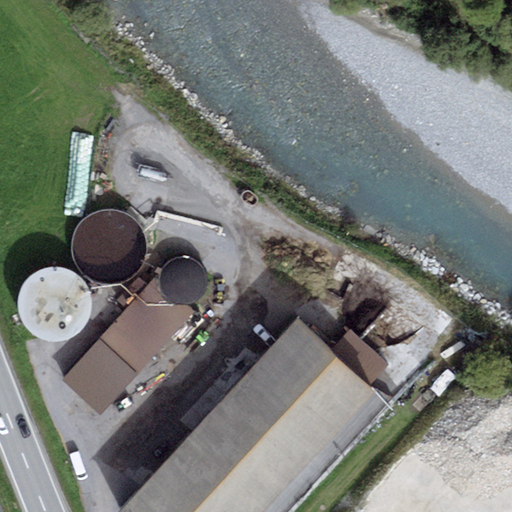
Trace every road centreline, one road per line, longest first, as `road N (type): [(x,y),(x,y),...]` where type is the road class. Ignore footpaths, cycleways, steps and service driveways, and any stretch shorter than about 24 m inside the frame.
road 1 (track): [(232,212),(202,167),(41,0)]
road 2 (primary): [(0,393),(45,511)]
